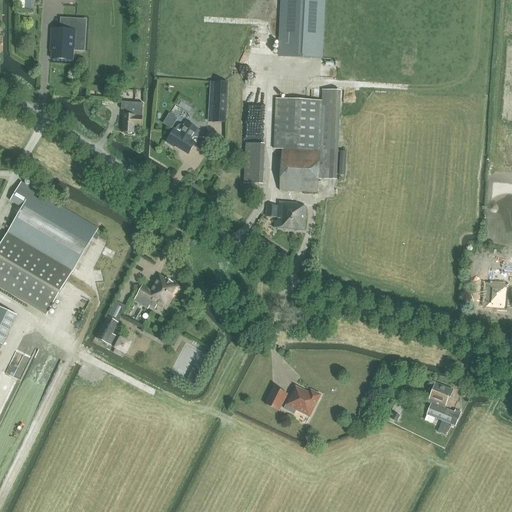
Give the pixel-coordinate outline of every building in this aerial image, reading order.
[(31,11),(31,0),(18,0),(18,11),(31,11)] [(282,0),(280,57),(320,59),(323,0),(282,0)] [(57,27),(60,27),(92,29),(93,8),(59,6),(57,27)] [(51,48),(51,59),(73,60),(73,50),(75,50),(76,30),(50,28),(49,48),(51,48)] [(260,91),(260,80),(245,80),(245,91),(260,91)] [(214,82),(212,122),(225,123),(227,83),(214,82)] [(173,102),(182,110),(188,102),(178,95),(173,102)] [(281,151),(320,153),(322,101),(276,99),(274,149),(281,150),(281,151)] [(121,110),(124,110),(123,115),(122,132),(135,133),(135,126),(142,127),(142,117),(143,103),(122,102),(121,110)] [(208,136),(197,130),(198,130),(186,122),(184,125),(182,125),(180,125),(178,125),(177,127),(175,130),(174,129),(166,142),(175,148),(177,145),(189,153),(193,146),(200,149),(208,136)] [(265,187),(267,146),(247,145),(245,187),(265,187)] [(320,153),(281,151),(279,191),(318,193),(318,179),(320,153)] [(0,245),(0,285),(48,314),(97,229),(33,191),(34,190),(21,182),(10,201),(22,208),(0,245)] [(297,206),(298,204),(279,203),(277,222),(273,221),(273,229),(304,231),(305,207),(297,206)] [(511,220),(509,218),(506,217),(504,217),(502,217),(499,217),(496,218),(494,220),(493,222),(491,224),(491,226),(490,229),(490,231),(491,234),(492,236),(493,238),(495,240),(497,241),(500,242),(502,242),(505,242),(507,242),(510,240),(511,239),(511,238),(511,220)] [(477,271),(476,283),(485,284),(483,307),(507,310),(508,292),(506,292),(508,271),(488,269),(488,272),(477,271)] [(149,306),(154,309),(156,305),(165,310),(173,298),(175,299),(181,288),(159,274),(150,290),(142,285),(137,294),(151,302),(149,306)] [(77,307),(85,307),(85,296),(77,296),(77,307)] [(0,307),(0,344),(2,345),(17,315),(0,307)] [(97,339),(107,344),(112,346),(117,337),(112,334),(118,323),(108,318),(97,339)] [(0,443),(2,444),(43,337),(26,331),(0,400),(0,443)] [(115,348),(125,353),(130,343),(120,338),(115,348)] [(184,382),(193,387),(204,368),(195,363),(184,382)] [(431,404),(426,415),(442,421),(437,432),(445,435),(454,413),(444,409),(449,397),(450,397),(453,391),(435,384),(428,403),(431,404)] [(295,387),(285,406),(308,418),(320,396),(310,391),(307,396),(302,393),(303,391),(295,387)] [(264,404),(278,411),(286,395),(272,388),(264,404)] [(46,391),(42,391),(28,389),(27,400),(36,401),(36,396),(45,397),(46,391)] [(0,458),(0,476),(5,479),(11,463),(0,458)]
